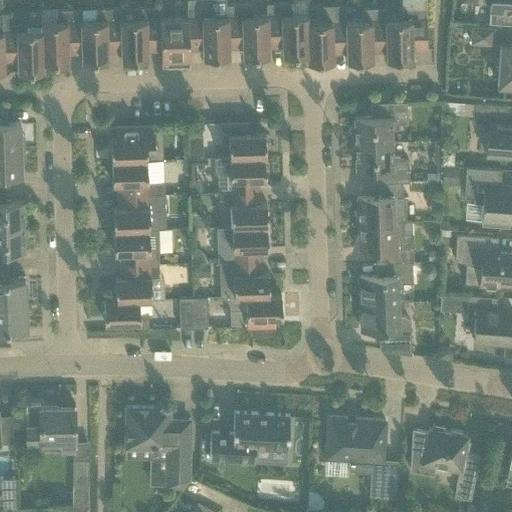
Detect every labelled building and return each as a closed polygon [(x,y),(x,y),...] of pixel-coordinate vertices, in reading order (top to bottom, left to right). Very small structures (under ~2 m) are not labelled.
[(208,0),(187,0),(188,18),(188,43),(203,43),(203,49),(203,56),(216,56),(217,57),(229,57),(229,56),(229,48),(229,42),(228,42),(227,16),(213,17),(213,12),(210,5),(208,0)] [(400,19),(386,20),(386,45),(386,52),(386,59),(387,60),(398,60),(399,59),(412,58),(412,51),(412,44),(427,44),(426,6),(425,0),(402,0),(402,7),(400,15),(400,19)] [(511,0),(486,0),(490,3),(489,23),(511,24),(511,0)] [(290,3),(267,3),(267,15),(268,41),(282,40),(282,46),(282,47),(283,54),(295,54),(296,55),(307,55),(307,22),(307,14),(293,14),(292,10),(290,3)] [(250,4),(227,4),(227,16),(228,42),(229,42),(242,41),(243,48),(243,55),(256,55),(257,56),(269,56),(269,55),(269,47),(268,41),(267,15),(253,16),(253,11),(250,4)] [(135,19),(121,20),(122,46),(122,52),(122,61),(133,60),(134,59),(147,58),(147,51),(147,44),(161,44),(161,18),(160,6),(137,7),(135,15),(135,19)] [(96,20),(81,21),(82,46),(82,53),(83,62),(93,61),(95,60),(108,59),(108,46),(122,46),(121,20),(121,8),(98,8),(95,16),(96,20)] [(360,20),(346,21),(347,46),(347,53),(347,60),(347,61),(358,61),(359,60),(373,59),(372,52),(372,46),(386,45),(386,20),(386,8),(363,8),(360,16),(360,20)] [(22,12),(2,13),(2,31),(3,57),(18,56),(18,63),(18,70),(30,70),(32,72),(44,71),(44,69),(44,64),(44,61),(43,61),(42,22),(41,9),(24,15),(22,12)] [(56,22),(42,22),(43,61),(44,61),(44,64),(54,63),(55,61),(68,61),(68,53),(68,47),(82,46),(81,21),(81,9),(58,10),(56,17),(56,22)] [(321,21),(307,22),(307,55),(307,61),(307,63),(318,62),(320,61),(333,61),(333,53),(333,47),(347,46),(346,21),(346,9),(323,10),(321,17),(321,21)] [(188,18),(161,18),(161,44),(162,50),(162,66),(171,65),(187,65),(189,65),(189,49),(188,43),(188,18)] [(472,26),(471,42),(492,43),(493,27),(472,26)] [(511,44),(500,44),(499,64),(497,83),(511,84),(511,44)] [(355,117),(355,126),(351,127),(351,139),(355,139),(355,143),(392,141),(391,128),(399,128),(399,123),(407,123),(406,101),(370,102),(371,116),(355,117)] [(508,105),(479,103),(474,103),(473,121),(483,122),(482,130),(488,131),(486,154),(511,155),(511,122),(507,123),(508,105)] [(0,148),(25,148),(24,135),(20,131),(20,122),(3,123),(2,109),(0,109),(0,148)] [(230,146),(230,156),(214,156),(214,157),(265,156),(265,133),(249,133),(249,121),(220,122),(221,144),(229,143),(229,146),(230,146)] [(199,123),(187,123),(188,136),(200,136),(199,123)] [(155,146),(155,144),(154,124),(125,125),(125,137),(111,138),(111,160),(147,159),(146,148),(147,148),(147,146),(155,146)] [(392,141),(355,143),(356,147),(352,147),(352,159),(356,159),(356,169),(372,168),(373,182),(377,182),(402,181),(409,181),(408,159),(400,160),(400,155),(392,155),(392,141)] [(25,148),(0,148),(0,187),(5,187),(9,187),(9,186),(5,186),(4,174),(7,171),(11,174),(21,174),(21,165),(25,161),(25,148)] [(266,178),(265,156),(214,157),(215,173),(217,173),(218,192),(222,192),(252,191),(251,179),(266,178)] [(147,170),(147,159),(111,160),(112,183),(127,182),(127,195),(164,193),(164,180),(148,181),(148,170),(147,170)] [(443,167),(442,184),(458,185),(459,168),(443,167)] [(501,169),(481,168),(466,167),(464,197),(474,198),(473,202),(482,203),(481,220),(511,221),(511,186),(500,186),(501,169)] [(357,197),(357,207),(354,207),(354,220),(358,220),(358,223),(403,221),(403,220),(394,221),(393,197),(403,196),(402,181),(377,182),(378,196),(357,197)] [(5,187),(0,187),(0,226),(23,226),(23,222),(27,222),(26,209),(22,210),(22,201),(6,201),(5,187)] [(252,191),(222,192),(223,205),(231,205),(231,215),(232,215),(232,226),(267,225),(267,203),(252,203),(252,191)] [(164,193),(127,195),(127,207),(113,207),(113,230),(149,229),(159,228),(165,228),(165,214),(164,193)] [(358,223),(358,236),(355,236),(356,248),(356,249),(357,249),(358,250),(359,251),(360,251),(370,251),(370,249),(387,248),(387,253),(395,252),(395,262),(412,261),(413,261),(412,233),(404,233),(403,221),(358,223)] [(267,225),(232,226),(216,227),(217,262),(224,261),(254,260),(253,248),(268,248),(267,225)] [(23,226),(0,226),(0,265),(4,265),(8,265),(7,252),(24,251),(23,242),(27,242),(27,230),(23,230),(23,226)] [(159,228),(149,229),(113,230),(114,252),(128,252),(129,264),(159,263),(158,251),(159,251),(159,228)] [(492,237),(472,235),(456,234),(455,258),(466,259),(464,282),(478,284),(498,285),(499,281),(511,282),(511,252),(491,251),(492,237)] [(428,250),(427,259),(438,260),(438,251),(428,250)] [(254,272),(254,260),(224,261),(225,275),(233,275),(233,285),(234,285),(234,296),(281,294),(269,294),(268,284),(269,284),(269,272),(254,272)] [(412,261),(395,262),(376,262),(376,263),(384,263),(384,275),(359,276),(360,303),(397,301),(397,287),(403,287),(403,283),(413,282),(412,261)] [(159,263),(129,264),(129,276),(115,277),(115,288),(116,288),(116,299),(104,299),(104,300),(139,299),(151,299),(151,287),(151,277),(159,277),(159,263)] [(210,263),(197,264),(197,276),(210,275),(210,263)] [(0,265),(0,304),(25,304),(25,278),(4,279),(4,265),(0,265)] [(440,293),(440,306),(446,306),(452,301),(453,294),(440,293)] [(246,307),(246,309),(230,310),(230,327),(275,325),(274,317),(282,317),(282,305),(281,305),(281,294),(234,296),(234,297),(246,296),(246,307)] [(497,297),(479,295),(468,295),(467,315),(475,315),(473,340),(511,342),(511,332),(511,310),(496,310),(497,297)] [(193,328),(193,297),(179,297),(180,328),(193,328)] [(193,297),(193,328),(207,327),(207,297),(193,297)] [(139,299),(104,300),(105,311),(104,311),(104,322),(133,321),(134,329),(149,329),(148,312),(140,312),(140,309),(139,310),(139,299)] [(398,316),(397,301),(360,303),(361,329),(386,329),(386,349),(379,348),(379,349),(411,354),(410,321),(404,315),(398,316)] [(25,304),(0,304),(0,343),(6,343),(6,330),(26,329),(25,304)] [(440,344),(438,357),(451,359),(452,352),(448,345),(440,344)] [(39,402),(25,402),(25,423),(25,424),(25,444),(41,444),(41,449),(74,449),(74,441),(75,441),(74,409),(74,406),(62,406),(39,406),(39,402)] [(126,407),(126,446),(125,456),(151,457),(150,484),(182,485),(188,478),(189,420),(169,419),(169,407),(126,407)] [(210,431),(209,458),(254,461),(255,447),(287,449),(289,414),(234,411),(232,432),(210,431)] [(397,497),(398,467),(378,465),(379,460),(383,460),(385,420),(328,416),(326,457),(349,458),(348,470),(371,471),(369,496),(397,497)] [(411,449),(410,460),(409,470),(433,475),(435,465),(459,470),(454,495),(470,499),(479,456),(464,452),(467,436),(428,428),(428,432),(412,429),(411,449)] [(74,458),(73,488),(88,488),(89,458),(74,458)] [(0,508),(16,508),(15,477),(0,477),(0,488),(1,491),(0,495),(0,494),(0,508)] [(466,503),(464,511),(478,511),(480,505),(466,503)]
